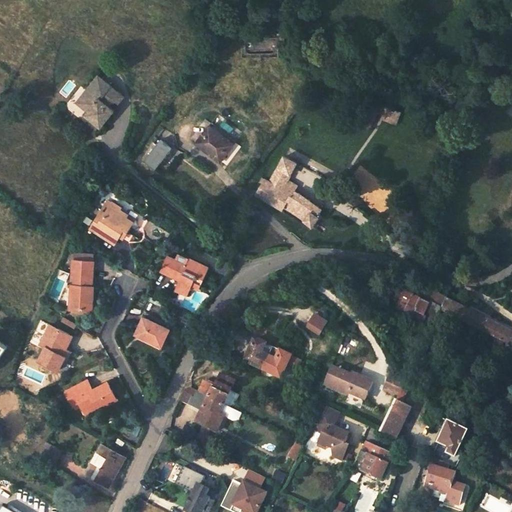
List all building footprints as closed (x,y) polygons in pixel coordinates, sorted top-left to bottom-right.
[(88,112),(86,114),(100,126),(113,109),(100,99),(110,85),(98,76),(77,103),(88,112)] [(123,96),(110,85),(100,99),(113,109),(123,96)] [(377,111),(368,106),(359,122),(368,127),(377,111)] [(399,112),(387,107),(383,117),(388,120),(395,122),(399,112)] [(212,123),(206,119),(191,138),(225,165),(240,146),(235,141),(232,144),(210,126),(212,123)] [(159,140),(143,161),(155,170),(171,149),(159,140)] [(319,213),(322,210),(285,184),(297,163),(284,155),(269,181),(265,179),(258,191),(261,192),(258,196),(281,209),(284,205),(316,228),(319,224),(316,222),(318,219),(321,220),(323,216),(319,213)] [(122,207),(114,201),(106,213),(101,210),(90,228),(108,240),(113,233),(118,237),(122,230),(126,233),(133,222),(127,218),(129,214),(121,209),(122,207)] [(113,244),(118,237),(113,233),(108,240),(113,244)] [(187,264),(168,256),(161,270),(173,276),(175,273),(181,276),(178,284),(190,289),(192,286),(200,289),(210,267),(189,258),(187,264)] [(92,292),(95,262),(74,260),(71,308),(92,309),(94,292),(92,292)] [(190,289),(178,284),(175,289),(188,295),(190,289)] [(429,304),(401,289),(398,297),(402,299),(401,302),(408,306),(404,314),(412,318),(413,317),(418,320),(421,314),(423,315),(424,315),(429,304)] [(429,304),(424,315),(436,320),(441,310),(445,302),(437,299),(434,306),(429,304)] [(482,319),(446,300),(445,302),(441,310),(477,329),(482,319)] [(320,336),(330,322),(318,313),(308,327),(320,336)] [(64,317),(59,326),(73,333),(77,324),(64,317)] [(170,329),(144,317),(136,334),(162,347),(170,329)] [(511,346),(511,334),(482,319),(477,329),(511,346)] [(59,370),(67,357),(63,355),(73,336),(50,325),(46,332),(41,343),(46,346),(39,360),(59,370)] [(42,330),(36,341),(41,343),(46,332),(42,330)] [(269,356),(262,353),(267,343),(256,338),(245,362),(263,370),(269,356)] [(269,356),(263,370),(281,379),(292,356),(282,351),(276,360),(269,356)] [(348,395),(364,402),(372,384),(352,375),(351,376),(333,367),(324,386),(347,396),(348,395)] [(227,397),(235,382),(220,374),(215,383),(210,380),(209,383),(205,381),(199,393),(223,404),(227,397)] [(402,390),(405,385),(390,377),(382,393),(397,400),(402,390)] [(116,397),(108,382),(92,390),(87,380),(66,391),(70,399),(77,395),(80,402),(87,415),(99,409),(98,406),(116,397)] [(184,390),(179,400),(190,404),(202,411),(197,421),(217,431),(224,416),(220,413),(224,405),(223,404),(199,393),(189,388),(184,390)] [(402,403),(407,392),(402,390),(397,400),(397,401),(402,403)] [(73,406),(80,402),(77,395),(70,399),(73,406)] [(238,411),(242,404),(227,397),(223,404),(224,405),(232,409),(238,411)] [(396,439),(412,408),(402,403),(397,401),(381,432),(396,439)] [(224,416),(228,417),(232,409),(224,405),(220,413),(224,416)] [(332,427),(340,414),(326,407),(314,430),(322,435),(315,446),(323,451),(324,447),(329,450),(329,456),(339,460),(346,447),(342,444),(347,435),(332,427)] [(457,468),(463,455),(459,452),(469,432),(455,424),(456,423),(453,421),(452,423),(451,422),(433,457),(435,458),(450,465),(457,468)] [(54,461),(60,451),(46,442),(40,453),(54,461)] [(383,475),(392,455),(365,442),(353,467),(371,475),(373,471),(383,475)] [(102,444),(98,451),(102,454),(97,463),(103,466),(96,478),(110,486),(126,458),(102,444)] [(433,465),(448,470),(450,465),(435,458),(433,465)] [(454,482),(457,473),(448,470),(433,465),(427,483),(441,487),(440,490),(449,493),(450,493),(454,482)] [(371,475),(381,480),(383,475),(373,471),(371,475)] [(259,511),(270,493),(244,482),(242,486),(232,481),(220,509),(228,511),(241,511),(242,511),(244,511),(259,511)] [(450,493),(449,493),(447,500),(460,504),(466,486),(454,482),(450,493)] [(207,496),(210,489),(199,484),(186,511),(187,511),(203,511),(204,509),(207,510),(208,507),(206,505),(209,498),(210,498),(207,496)] [(216,502),(220,494),(210,489),(207,496),(210,498),(209,498),(216,502)] [(440,490),(435,489),(433,496),(447,500),(449,493),(440,490)]
